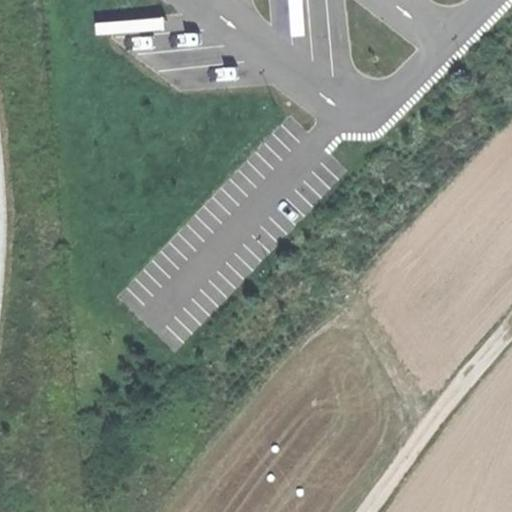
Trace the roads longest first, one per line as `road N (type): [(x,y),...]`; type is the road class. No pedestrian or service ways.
road 1 (track): [(511,338),(434,422),(369,511)]
road 2 (track): [(355,299),(434,422)]
